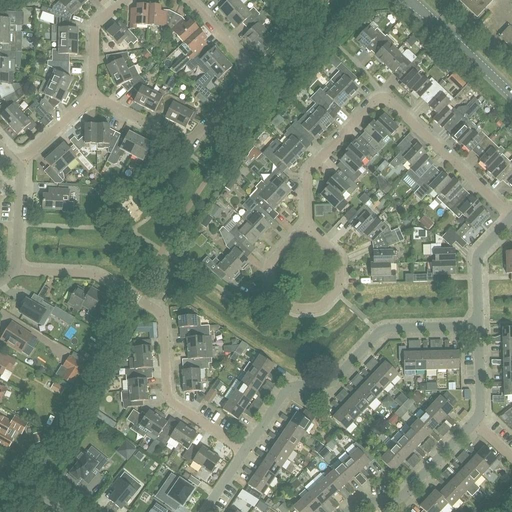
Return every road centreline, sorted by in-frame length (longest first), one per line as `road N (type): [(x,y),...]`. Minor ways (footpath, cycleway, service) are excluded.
road 1 (residential): [(245,451),(170,400),(158,311),(94,275),(15,268)]
road 2 (residential): [(91,93),(180,140),(193,138),(244,64),(188,0)]
road 3 (residential): [(245,451),(284,392),(339,377),(379,332),(479,326)]
road 4 (residential): [(307,226),(338,256),(339,286),(324,304),(293,307),(272,289),(270,261),(298,234)]
road 5 (residential): [(381,98),(511,217)]
road 6 (residential): [(347,511),(399,498),(474,421)]
road 7 (residential): [(307,226),(307,171),(381,98)]
road 8 (tertiary): [(511,95),(409,0)]
road 9 (residential): [(479,326),(478,255),(511,218)]
